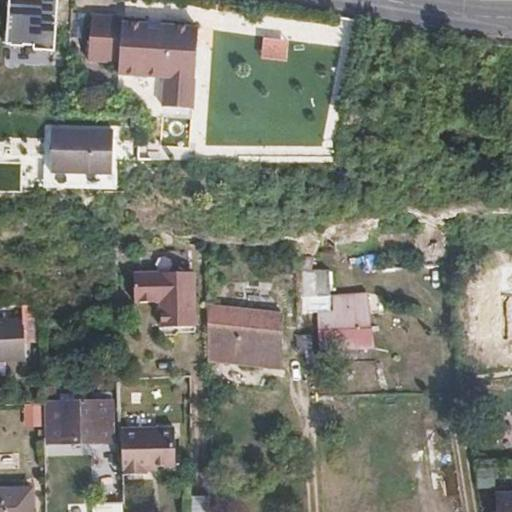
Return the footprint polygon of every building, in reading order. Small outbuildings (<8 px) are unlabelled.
[(34,49),(34,53),(55,55),(59,0),(38,0),(38,3),(10,1),(7,47),(34,49)] [(140,77),(144,26),(123,24),(124,18),(91,16),(88,61),(119,63),(118,75),(140,77)] [(148,26),(144,26),(140,77),(164,79),(162,109),(192,111),(198,30),(161,27),(160,34),(147,34),(148,26)] [(161,27),(148,26),(147,34),(160,34),(161,27)] [(511,45),(496,44),(497,65),(502,64),(506,120),(503,120),(505,148),(511,148),(511,45)] [(191,143),(192,118),(164,117),(163,142),(191,143)] [(109,180),(111,137),(57,135),(55,177),(109,180)] [(511,257),(485,261),(487,275),(511,272),(511,257)] [(326,270),(310,271),(311,296),(326,295),(326,270)] [(195,326),(194,271),(132,272),(133,301),(160,301),(162,328),(195,326)] [(511,304),(511,288),(470,290),(471,305),(511,304)] [(282,307),(207,307),(208,353),(208,361),(283,362),(282,307)] [(346,308),(345,327),(374,328),(373,309),(346,308)] [(40,335),(39,320),(0,321),(0,362),(22,362),(22,334),(40,335)] [(113,423),(112,399),(49,401),(50,441),(116,440),(115,423),(113,423)] [(26,427),(42,427),(41,403),(25,404),(26,427)] [(123,433),(124,478),(148,478),(148,469),(178,469),(177,432),(123,433)] [(497,484),(496,466),(479,467),(480,485),(497,484)] [(0,511),(31,511),(31,484),(0,485),(0,511)] [(195,494),(193,511),(216,511),(217,495),(195,494)] [(511,511),(511,500),(498,501),(498,511),(511,511)]
